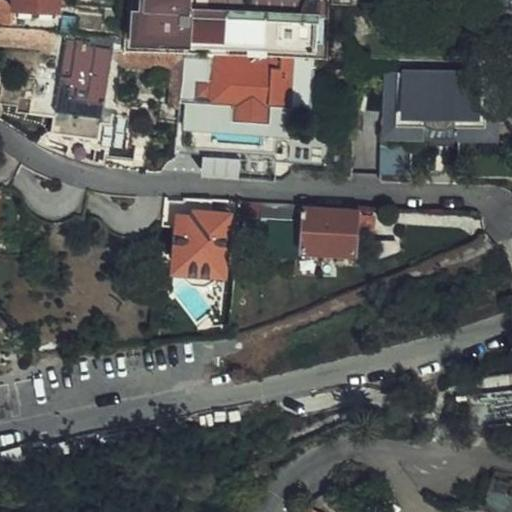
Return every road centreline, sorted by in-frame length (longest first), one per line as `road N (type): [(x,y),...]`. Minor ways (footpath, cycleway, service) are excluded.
road 1 (residential): [(0,437),(286,383),(511,322)]
road 2 (track): [(168,404),(190,365),(468,253),(502,228)]
